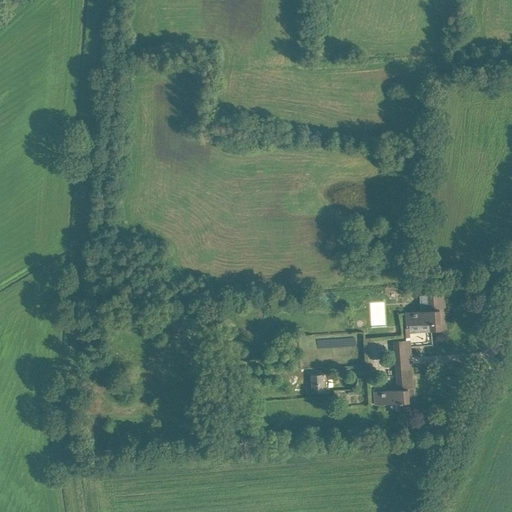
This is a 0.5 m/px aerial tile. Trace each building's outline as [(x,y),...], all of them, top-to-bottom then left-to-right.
[(421,311),(406,312),(407,325),(430,323),(431,331),(431,332),(437,331),(447,330),(444,294),(428,295),(429,311),(421,311)] [(172,327),(171,328),(172,329),(172,330),(172,331),(173,332),(173,333),(174,333),(179,336),(183,325),(178,322),(177,322),(176,323),(175,323),(174,323),(173,324),(173,325),(172,326),(172,327)] [(311,376),(313,393),(324,392),(323,374),(318,375),(318,368),(307,369),(307,377),(311,376)] [(413,382),(397,384),(398,390),(374,392),(375,405),(399,403),(399,411),(415,410),(413,382)] [(413,422),(403,423),(404,433),(414,433),(413,422)]
